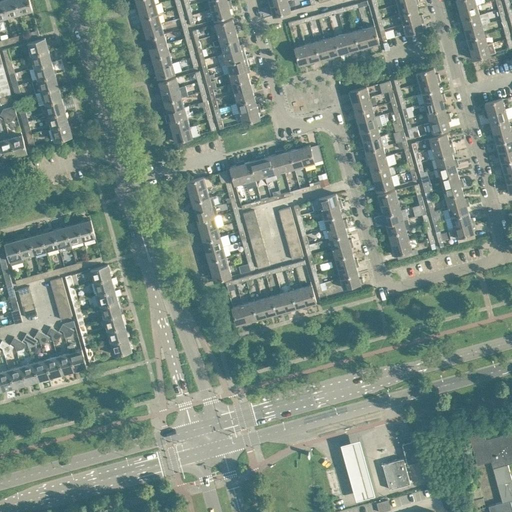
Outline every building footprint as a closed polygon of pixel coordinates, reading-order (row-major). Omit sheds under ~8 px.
[(0,0),(0,18),(8,16),(3,0),(0,0)] [(20,13),(16,0),(3,0),(8,16),(20,13)] [(32,10),(29,0),(16,0),(20,13),(32,10)] [(156,3),(154,0),(136,0),(137,4),(134,5),(135,9),(156,3)] [(230,0),(227,1),(227,0),(208,0),(211,9),(216,8),(231,4),(230,0)] [(419,2),(418,0),(411,0),(397,4),(400,14),(418,9),(416,2),(419,2)] [(477,5),(475,0),(456,0),(458,5),(455,6),(456,10),(477,5)] [(290,11),(288,1),(268,6),(269,10),(271,9),(273,16),(290,11)] [(158,13),(156,3),(135,9),(136,12),(139,11),(141,18),(158,13)] [(232,7),(231,4),(216,8),(211,9),(214,19),(231,15),(229,8),(232,7)] [(479,14),(477,5),(456,10),(457,14),(460,13),(462,19),(479,14)] [(418,9),(400,14),(403,24),(423,18),(422,14),(419,15),(418,9)] [(161,23),(158,13),(141,18),(143,24),(140,25),(141,29),(161,23)] [(482,24),(479,14),(462,19),(463,25),(461,26),(462,30),(482,24)] [(424,21),(423,18),(403,24),(406,34),(423,29),(421,22),(424,21)] [(234,26),(232,19),(215,23),(218,34),(238,28),(237,25),(234,26)] [(164,33),(161,23),(141,29),(142,32),(145,31),(147,38),(164,33)] [(485,34),(482,24),(462,30),(463,33),(465,32),(467,39),(485,34)] [(379,42),(374,25),(364,28),(369,48),(373,47),(372,44),(379,42)] [(239,32),(238,28),(218,34),(220,39),(213,41),(214,45),(221,44),(238,39),(236,33),(239,32)] [(369,48),(364,28),(354,31),(359,48),(365,46),(366,49),(369,48)] [(40,35),(38,29),(26,33),(27,38),(40,35)] [(392,29),(385,32),(387,39),(394,37),(392,29)] [(359,48),(354,31),(344,33),(350,54),(354,52),(353,50),(359,48)] [(27,38),(26,33),(14,36),(15,42),(27,38)] [(167,43),(164,33),(147,38),(148,44),(145,44),(146,48),(167,43)] [(350,54),(344,33),(334,36),(339,53),(346,52),(346,54),(350,54)] [(487,44),(485,34),(467,39),(469,45),(466,46),(467,49),(487,44)] [(15,42),(14,36),(1,40),(3,45),(15,42)] [(339,53),(334,36),(324,39),(330,59),(334,58),(333,55),(339,53)] [(48,50),(45,37),(28,42),(31,55),(48,50)] [(240,45),(238,39),(221,44),(223,53),(244,48),(243,44),(240,45)] [(330,59),(324,39),(315,42),(320,59),(326,57),(327,60),(330,59)] [(320,59),(315,42),(305,44),(310,64),(314,63),(313,61),(320,59)] [(169,52),(167,43),(146,48),(147,51),(150,51),(152,57),(169,52)] [(310,64),(305,44),(295,47),(299,64),(306,63),(307,65),(310,64)] [(490,54),(487,44),(467,49),(468,53),(471,52),(473,59),(490,54)] [(12,60),(8,48),(3,49),(6,61),(12,60)] [(247,58),(244,48),(223,53),(218,55),(220,65),(226,63),(247,58)] [(52,62),(48,50),(31,55),(35,67),(52,62)] [(172,62),(169,52),(152,57),(154,63),(151,64),(152,68),(172,62)] [(249,67),(247,58),(226,63),(229,73),(249,67)] [(15,72),(12,60),(6,61),(9,74),(15,72)] [(55,74),(52,62),(35,67),(38,79),(55,74)] [(175,72),(172,62),(152,68),(153,71),(156,71),(158,77),(175,72)] [(250,71),(249,67),(229,73),(232,83),(249,78),(247,72),(250,71)] [(436,74),(434,68),(417,72),(420,83),(440,77),(439,73),(436,74)] [(18,85),(15,72),(9,74),(13,86),(18,85)] [(59,86),(55,74),(38,79),(31,81),(34,93),(36,93),(59,86)] [(179,87),(176,76),(158,81),(160,88),(158,89),(159,93),(179,87)] [(440,81),(440,77),(420,83),(422,93),(439,88),(438,81),(440,81)] [(251,84),(249,78),(232,83),(234,93),(255,87),(254,83),(251,84)] [(216,87),(214,80),(211,81),(210,79),(206,80),(208,89),(213,88),(216,87)] [(22,97),(18,85),(13,86),(16,98),(22,97)] [(62,99),(59,86),(36,93),(39,105),(45,103),(62,99)] [(369,96),(367,87),(367,86),(349,91),(351,97),(348,98),(349,102),(369,96)] [(182,97),(179,87),(159,93),(160,96),(162,95),(164,101),(182,97)] [(256,91),(255,87),(234,93),(237,102),(254,98),(253,92),(256,91)] [(441,94),(439,88),(422,93),(425,102),(445,97),(444,93),(441,94)] [(12,100),(11,94),(0,97),(0,99),(1,103),(12,100)] [(373,96),(369,96),(349,102),(350,106),(353,105),(355,111),(372,106),(376,105),(373,96)] [(25,109),(22,97),(16,98),(20,110),(25,109)] [(184,107),(184,106),(182,97),(164,101),(166,108),(163,108),(164,112),(184,107)] [(446,100),(445,97),(425,102),(428,112),(445,107),(443,101),(446,100)] [(256,104),(254,98),(237,102),(240,113),(260,107),(259,103),(256,104)] [(505,108),(502,99),(502,98),(485,103),(487,110),(484,110),(485,114),(505,108)] [(65,111),(62,99),(45,103),(48,116),(65,111)] [(192,110),(189,111),(187,105),(184,106),(184,107),(164,112),(167,122),(170,121),(187,116),(187,117),(193,115),(192,110)] [(17,115),(14,106),(3,109),(0,115),(4,117),(5,123),(11,121),(14,116),(17,115)] [(375,116),(372,106),(355,111),(357,117),(354,118),(355,122),(375,116)] [(261,111),(260,107),(240,113),(243,123),(260,118),(258,111),(261,111)] [(447,114),(445,107),(428,112),(430,122),(451,116),(450,113),(447,114)] [(508,118),(505,108),(485,114),(486,117),(489,117),(490,123),(508,118)] [(29,121),(25,109),(20,110),(23,123),(29,121)] [(69,123),(65,111),(48,116),(52,128),(69,123)] [(382,125),(379,115),(375,116),(355,122),(356,125),(358,124),(360,131),(378,126),(382,125)] [(190,126),(187,117),(187,116),(170,121),(171,127),(168,128),(170,132),(190,126)] [(452,120),(451,116),(430,122),(433,132),(450,127),(449,121),(452,120)] [(511,128),(508,118),(490,123),(492,129),(489,130),(490,134),(511,128)] [(32,133),(29,121),(23,123),(27,135),(32,133)] [(72,135),(69,123),(52,128),(55,140),(72,135)] [(193,136),(190,126),(170,132),(171,135),(173,135),(175,141),(193,136)] [(380,136),(378,126),(360,131),(362,137),(359,138),(360,141),(380,136)] [(420,135),(418,129),(413,131),(412,127),(407,129),(410,138),(420,135)] [(511,138),(511,133),(511,128),(490,134),(491,137),(494,136),(496,143),(511,138)] [(35,146),(32,133),(27,135),(30,147),(35,146)] [(449,139),(447,133),(425,139),(428,149),(432,148),(452,142),(451,139),(449,139)] [(27,152),(22,134),(10,138),(15,155),(27,152)] [(383,146),(380,136),(360,141),(361,145),(364,144),(366,150),(383,146)] [(15,155),(10,138),(0,140),(0,150),(2,159),(15,155)] [(511,148),(511,138),(496,143),(498,149),(495,150),(496,153),(511,148)] [(455,152),(453,146),(452,142),(432,148),(435,158),(452,153),(455,152)] [(315,162),(310,146),(310,144),(303,146),(302,144),(299,145),(304,165),(315,162)] [(318,144),(310,146),(315,162),(322,160),(318,144)] [(304,165),(299,145),(295,146),(296,148),(289,150),(294,168),(304,165)] [(386,155),(383,146),(366,150),(367,156),(365,157),(366,161),(386,155)] [(511,159),(511,148),(496,153),(497,157),(500,156),(501,162),(511,159)] [(294,168),(289,150),(283,152),(282,149),(279,150),(285,170),(294,168)] [(285,170),(279,150),(275,151),(276,154),(270,156),(275,173),(285,170)] [(454,159),(452,153),(435,158),(438,168),(458,162),(457,158),(454,159)] [(275,173),(270,156),(264,157),(263,155),(259,156),(265,176),(275,173)] [(388,165),(386,155),(366,161),(367,164),(369,164),(371,170),(388,165)] [(265,176),(259,156),(256,157),(256,159),(250,161),(255,179),(265,176)] [(511,169),(511,159),(501,162),(503,168),(500,169),(501,173),(511,169)] [(255,179),(250,161),(244,163),(243,160),(240,161),(245,181),(255,179)] [(245,181),(240,161),(236,162),(237,165),(230,167),(235,184),(245,181)] [(459,166),(458,162),(438,168),(440,178),(458,173),(456,166),(459,166)] [(391,175),(388,165),(371,170),(373,176),(370,177),(371,181),(391,175)] [(511,180),(511,169),(501,173),(502,176),(505,176),(507,182),(511,180)] [(230,181),(227,171),(218,173),(221,183),(226,182),(230,181)] [(427,173),(425,174),(424,172),(419,173),(422,182),(429,180),(427,173)] [(459,179),(458,173),(440,178),(443,187),(463,182),(462,178),(459,179)] [(394,185),(391,175),(371,181),(372,184),(375,184),(377,190),(394,185)] [(207,187),(204,177),(187,181),(188,188),(186,189),(187,193),(207,187)] [(327,178),(319,180),(320,183),(321,187),(329,185),(327,178)] [(432,190),(429,180),(422,182),(425,192),(429,191),(432,190)] [(464,185),(463,182),(443,187),(446,197),(463,192),(461,186),(464,185)] [(209,197),(207,187),(187,193),(188,196),(190,195),(192,201),(209,197)] [(398,200),(395,189),(378,194),(380,201),(377,201),(378,205),(398,200)] [(235,200),(233,190),(228,191),(230,197),(226,199),(227,202),(231,201),(235,200)] [(433,192),(430,193),(429,191),(425,192),(428,202),(432,201),(435,200),(433,192)] [(465,198),(463,192),(446,197),(448,207),(469,201),(468,198),(465,198)] [(338,200),(336,193),(319,198),(319,200),(314,202),(312,204),(314,209),(316,210),(322,209),(342,203),(341,199),(338,200)] [(215,206),(212,196),(209,197),(192,201),(194,208),(191,208),(192,212),(215,206)] [(252,206),(262,204),(261,199),(260,196),(253,198),(254,201),(251,202),(252,206)] [(401,209),(398,200),(378,205),(379,209),(382,208),(383,214),(401,209)] [(470,205),(469,201),(448,207),(451,217),(469,212),(467,206),(470,205)] [(343,206),(342,203),(322,209),(324,218),(342,213),(340,207),(343,206)] [(218,216),(216,208),(215,206),(192,212),(195,222),(198,221),(215,217),(218,216)] [(279,210),(281,216),(292,213),(290,207),(279,210)] [(403,219),(401,209),(383,214),(385,220),(382,221),(383,225),(403,219)] [(243,213),(245,219),(256,216),(255,210),(243,213)] [(440,220),(438,212),(435,213),(435,211),(430,212),(433,222),(440,220)] [(470,218),(469,212),(451,217),(454,227),(474,221),(473,217),(470,218)] [(294,219),(292,213),(281,216),(282,222),(294,219)] [(344,220),(342,213),(324,218),(327,228),(347,223),(346,219),(344,220)] [(447,213),(440,214),(442,224),(449,223),(447,213)] [(258,222),(256,216),(245,219),(246,225),(258,222)] [(218,226),(216,219),(215,217),(198,221),(199,227),(197,228),(197,232),(216,227),(218,226)] [(96,236),(91,219),(79,222),(83,240),(96,236)] [(295,225),(294,219),(282,222),(284,228),(295,225)] [(406,229),(403,219),(383,225),(384,228),(387,228),(389,234),(406,229)] [(439,227),(442,227),(440,220),(433,222),(436,232),(440,230),(439,227)] [(474,221),(454,227),(448,228),(451,238),(474,232),(472,225),(475,224),(474,221)] [(83,240),(79,222),(67,226),(72,243),(83,240)] [(260,228),(258,222),(246,225),(248,231),(260,228)] [(348,226),(347,223),(327,228),(330,238),(347,234),(346,227),(348,226)] [(319,235),(325,232),(322,224),(316,226),(319,235)] [(297,231),(295,225),(284,228),(285,234),(297,231)] [(72,243),(67,226),(54,229),(59,247),(65,245),(67,250),(73,248),(72,243)] [(220,236),(218,226),(216,227),(197,232),(198,235),(201,234),(203,241),(216,237),(220,236)] [(261,234),(260,228),(248,231),(250,238),(261,234)] [(59,247),(54,229),(42,232),(47,250),(59,247)] [(409,239),(406,229),(389,234),(391,240),(388,241),(389,245),(409,239)] [(299,237),(297,231),(285,234),(287,241),(299,237)] [(47,250),(42,232),(30,236),(35,253),(47,250)] [(263,240),(261,234),(250,238),(252,244),(263,240)] [(349,239),(347,234),(330,238),(333,248),(353,243),(352,239),(349,239)] [(35,253),(30,236),(18,239),(23,257),(35,253)] [(223,246),(220,236),(216,237),(203,241),(205,247),(202,248),(203,252),(216,248),(223,246)] [(300,243),(299,237),(287,241),(289,247),(300,243)] [(23,257),(18,239),(5,243),(10,260),(23,257)] [(412,249),(409,239),(389,245),(390,248),(393,247),(394,254),(412,249)] [(265,246),(263,240),(252,244),(253,250),(265,246)] [(302,250),(300,243),(289,247),(290,253),(302,250)] [(354,246),(353,243),(333,248),(335,258),(353,253),(351,247),(354,246)] [(226,255),(223,246),(216,248),(203,252),(204,255),(207,254),(209,261),(216,259),(226,255)] [(266,253),(265,246),(253,250),(255,256),(266,253)] [(304,256),(302,250),(290,253),(292,259),(304,256)] [(268,259),(266,253),(255,256),(257,262),(268,259)] [(355,259),(353,253),(335,258),(338,268),(358,262),(357,258),(355,259)] [(229,266),(226,255),(216,259),(209,261),(210,267),(207,267),(208,271),(216,269),(229,266)] [(103,261),(101,256),(89,259),(90,265),(103,261)] [(9,272),(6,259),(0,261),(3,273),(9,272)] [(78,268),(90,265),(89,259),(77,263),(78,268)] [(270,265),(268,259),(257,262),(258,268),(270,265)] [(359,265),(358,262),(338,268),(341,278),(358,273),(357,266),(359,265)] [(78,268),(77,263),(65,266),(66,272),(78,268)] [(111,276),(108,264),(91,269),(94,281),(111,276)] [(66,272),(65,266),(53,270),(54,275),(66,272)] [(231,276),(229,266),(216,269),(208,271),(209,275),(212,274),(214,281),(231,276)] [(54,275),(53,270),(40,273),(42,278),(54,275)] [(13,284),(9,272),(3,273),(7,286),(13,284)] [(42,278),(40,273),(28,276),(29,282),(42,278)] [(360,279),(358,273),(341,278),(344,288),(364,282),(363,278),(360,279)] [(74,286),(71,274),(66,276),(69,288),(74,286)] [(29,282),(28,276),(16,280),(17,285),(29,282)] [(115,288),(111,276),(94,281),(98,293),(115,288)] [(63,283),(62,277),(50,280),(51,286),(63,283)] [(322,290),(333,287),(331,280),(320,283),(316,284),(318,294),(323,293),(322,290)] [(65,288),(63,283),(51,286),(53,291),(65,288)] [(16,297),(13,284),(7,286),(11,298),(16,297)] [(316,302),(312,285),(301,288),(307,308),(311,307),(310,304),(316,302)] [(18,289),(20,295),(31,291),(30,286),(18,289)] [(78,299),(74,286),(69,288),(73,300),(78,299)] [(54,297),(66,293),(65,288),(53,291),(54,297)] [(115,288),(98,293),(95,294),(99,306),(101,306),(118,301),(115,288)] [(307,308),(301,288),(291,290),(296,308),(302,306),(303,309),(307,308)] [(296,308),(291,290),(282,293),(287,313),(291,312),(290,309),(296,308)] [(21,300),(33,297),(31,291),(20,295),(21,300)] [(68,299),(66,293),(54,297),(56,302),(68,299)] [(287,313),(282,293),(272,296),(276,313),(283,311),(284,314),(287,313)] [(276,313),(272,296),(262,298),(267,319),(271,318),(270,315),(276,313)] [(20,309),(16,297),(11,298),(14,310),(20,309)] [(23,306),(35,302),(33,297),(21,300),(23,306)] [(267,319),(262,298),(252,301),(257,319),(263,317),(264,320),(267,319)] [(57,307),(69,304),(68,299),(56,302),(57,307)] [(81,311),(78,299),(73,300),(76,312),(81,311)] [(122,313),(118,301),(101,306),(105,318),(122,313)] [(257,319),(252,301),(242,304),(248,324),(252,323),(251,320),(257,319)] [(25,311),(36,308),(35,302),(23,306),(25,311)] [(59,313),(71,310),(69,304),(57,307),(59,313)] [(248,324),(242,304),(232,307),(237,324),(244,322),(244,325),(248,324)] [(38,314),(36,308),(25,311),(26,317),(38,314)] [(20,309),(14,310),(12,311),(15,323),(23,321),(20,309)] [(73,316),(71,310),(59,313),(61,319),(73,316)] [(85,323),(81,311),(76,312),(79,325),(85,323)] [(125,325),(122,313),(105,318),(108,330),(125,325)] [(71,335),(74,330),(63,323),(60,329),(64,331),(65,337),(71,335)] [(88,335),(85,323),(79,325),(83,337),(88,335)] [(129,337),(125,325),(108,330),(111,342),(129,337)] [(62,333),(58,331),(51,327),(48,332),(52,334),(53,340),(59,339),(62,333)] [(50,337),(46,334),(38,330),(35,336),(39,338),(41,344),(47,342),(50,337)] [(38,340),(34,338),(26,334),(23,339),(27,341),(29,347),(35,345),(38,340)] [(92,348),(88,335),(83,337),(86,349),(92,348)] [(26,343),(22,341),(14,337),(11,342),(15,345),(17,350),(23,349),(26,343)] [(132,350),(129,337),(111,342),(115,354),(132,350)] [(14,347),(10,345),(2,340),(0,344),(0,346),(3,348),(5,354),(11,352),(14,347)] [(87,366),(82,349),(75,351),(74,344),(68,346),(69,352),(74,368),(74,370),(87,366)] [(95,360),(92,348),(86,349),(90,362),(95,360)] [(74,368),(69,352),(57,356),(61,368),(62,373),(74,370),(74,368)] [(61,368),(57,356),(45,359),(50,376),(62,373),(61,368)] [(50,376),(45,359),(33,362),(37,380),(50,376)] [(37,380),(33,362),(21,366),(21,368),(25,383),(37,380)] [(21,368),(21,366),(9,369),(13,387),(25,383),(21,368)] [(13,387),(9,369),(0,371),(0,385),(1,390),(13,387)] [(511,423),(511,424),(511,427),(511,431),(499,435),(507,464),(511,462),(511,423)] [(507,464),(499,435),(486,438),(484,431),(470,435),(477,464),(491,460),(493,467),(497,467),(500,466),(507,464)] [(356,501),(374,496),(359,440),(341,445),(356,501)] [(423,461),(417,441),(410,442),(403,444),(409,465),(416,463),(423,461)] [(412,485),(407,466),(405,459),(384,465),(391,490),(412,485)] [(511,480),(511,477),(508,468),(507,464),(500,466),(497,467),(493,467),(503,501),(506,500),(511,498),(511,480)] [(486,506),(484,496),(474,499),(476,509),(486,506)] [(379,511),(390,509),(388,499),(377,502),(379,511)] [(509,511),(506,500),(503,501),(489,505),(490,511),(509,511)]
